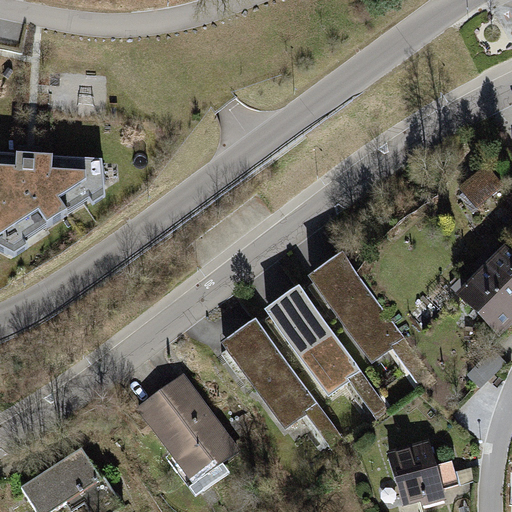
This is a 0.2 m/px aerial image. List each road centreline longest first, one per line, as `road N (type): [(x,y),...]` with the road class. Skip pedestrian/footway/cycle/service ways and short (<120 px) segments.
road 1 (residential): [(511,90),(393,158),(0,447)]
road 2 (tertiary): [(463,0),(0,323)]
road 3 (residential): [(237,0),(138,26),(98,26),(0,3)]
